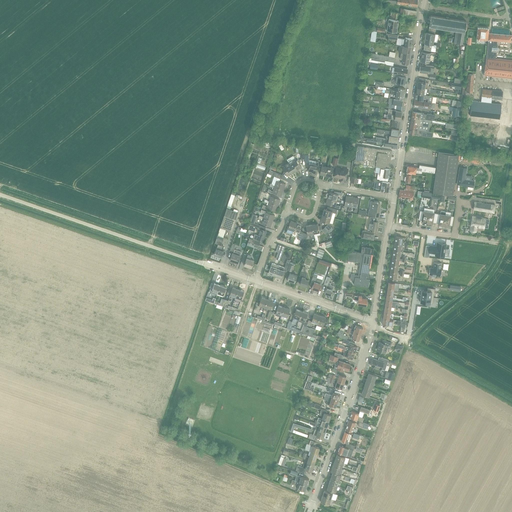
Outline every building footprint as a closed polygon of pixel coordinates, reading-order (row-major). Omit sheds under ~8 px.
[(416,17),(416,11),(400,9),(400,15),(416,17)] [(439,17),(436,17),(431,16),(430,16),(430,17),(430,16),(429,17),(429,18),(430,18),(430,19),(428,19),(428,23),(430,23),(429,26),(429,27),(429,33),(434,34),(435,27),(437,28),(438,28),(443,28),(443,29),(448,29),(448,30),(449,30),(449,29),(453,30),(454,30),(456,30),(454,43),(463,44),(464,32),(465,32),(465,30),(467,29),(467,25),(466,23),(466,21),(465,21),(461,20),(460,20),(456,20),(456,19),(455,19),(450,19),(450,18),(450,19),(449,19),(449,17),(446,17),(446,18),(445,18),(445,17),(444,17),(444,18),(440,17),(439,17)] [(388,21),(387,31),(392,32),(397,32),(399,21),(394,20),(389,19),(388,21)] [(489,29),(478,28),(476,39),(488,40),(486,57),(495,58),(495,56),(496,56),(497,44),(497,41),(511,42),(511,36),(511,35),(489,33),(489,29)] [(426,33),(424,50),(429,51),(434,52),(435,45),(433,45),(434,41),(437,42),(438,34),(434,34),(429,33),(426,33)] [(398,45),(411,47),(412,39),(405,38),(405,39),(399,38),(398,45)] [(408,64),(411,47),(400,45),(399,52),(401,52),(400,59),(403,59),(402,63),(408,64)] [(371,62),(376,63),(393,66),(396,49),(391,48),(391,51),(389,51),(389,56),(370,53),(369,62),(371,62)] [(434,63),(429,62),(430,53),(422,52),(421,62),(426,63),(425,66),(433,67),(434,63)] [(511,60),(495,58),(486,57),(484,75),(511,78),(511,60)] [(433,74),(434,68),(420,66),(419,72),(430,74),(429,78),(435,79),(436,75),(433,74)] [(406,76),(407,69),(395,67),(394,74),(406,76)] [(406,77),(401,76),(396,75),(396,80),(395,80),(394,80),(392,81),(391,83),(400,84),(405,85),(406,77)] [(418,87),(430,89),(431,86),(428,86),(428,83),(425,82),(426,79),(419,78),(419,81),(418,87)] [(464,85),(461,85),(452,83),(451,87),(460,89),(460,90),(458,90),(457,93),(459,94),(463,95),(464,90),(462,90),(463,88),(464,85)] [(364,86),(363,94),(370,95),(372,95),(373,93),(371,92),(369,91),(367,90),(367,87),(364,86)] [(482,89),(482,97),(492,98),(502,99),(503,92),(482,89)] [(403,99),(404,93),(395,92),(396,91),(395,91),(391,90),(391,93),(396,94),(396,97),(403,99)] [(433,97),(424,95),(423,95),(417,93),(416,93),(415,99),(423,101),(424,99),(428,99),(427,102),(432,103),(433,97)] [(472,101),(470,116),(500,119),(501,104),(491,103),(492,100),(492,98),(482,97),(481,99),(481,102),(472,101)] [(389,98),(388,104),(389,104),(388,108),(391,109),(391,107),(395,108),(395,109),(396,109),(397,105),(402,105),(403,100),(398,100),(394,99),(389,98)] [(434,108),(435,104),(432,103),(427,102),(419,101),(414,100),(413,106),(430,109),(430,108),(434,108)] [(452,111),(452,116),(457,116),(461,117),(461,115),(461,108),(458,108),(452,107),(452,111)] [(401,111),(396,111),(395,115),(393,115),(392,115),(392,110),(388,110),(388,114),(387,114),(387,119),(392,119),(391,127),(399,128),(401,111)] [(424,113),(417,112),(412,112),(412,117),(432,120),(434,120),(435,115),(427,114),(427,115),(424,114),(424,113)] [(412,117),(411,123),(430,126),(430,123),(432,123),(432,120),(412,117)] [(411,123),(410,128),(427,131),(429,131),(430,126),(411,123)] [(364,138),(363,140),(364,141),(366,141),(366,142),(369,143),(374,143),(375,141),(384,143),(383,146),(391,147),(391,148),(393,148),(396,148),(397,142),(385,141),(383,140),(380,140),(376,139),(374,139),(365,138),(364,138)] [(354,159),(354,163),(376,167),(375,172),(378,173),(377,179),(380,179),(379,180),(388,181),(392,151),(357,146),(355,159),(354,159)] [(305,164),(309,164),(310,164),(308,172),(316,173),(319,162),(316,162),(316,161),(309,160),(308,153),(308,149),(304,149),(305,159),(305,164)] [(453,196),(455,181),(458,160),(459,155),(439,152),(435,179),(433,193),(453,196)] [(293,156),(287,160),(289,163),(294,172),(300,168),(295,159),(293,156)] [(289,163),(282,167),(288,176),(294,172),(289,163)] [(416,174),(416,170),(435,173),(436,168),(419,165),(419,168),(408,166),(408,168),(407,168),(407,169),(406,171),(407,172),(407,173),(407,174),(411,175),(412,173),(416,174)] [(460,167),(458,177),(461,177),(461,181),(460,185),(468,187),(467,189),(473,190),(473,188),(474,183),(474,181),(465,180),(467,169),(460,167)] [(337,168),(335,177),(342,178),(341,181),(345,182),(348,169),(344,168),(344,170),(337,168)] [(268,174),(271,175),(280,179),(282,175),(270,170),(268,174)] [(285,184),(281,182),(276,181),(275,185),(273,185),(273,184),(270,183),(270,186),(274,187),(283,190),(285,184)] [(390,183),(382,181),(377,181),(376,189),(381,190),(381,191),(388,192),(390,183)] [(413,200),(415,187),(406,185),(405,191),(400,190),(399,197),(413,200)] [(273,193),(277,194),(281,196),(283,190),(274,187),(273,191),(271,191),(271,190),(268,189),(268,192),(272,193),(273,193)] [(327,193),(326,197),(328,198),(327,198),(337,201),(337,202),(341,203),(342,200),(342,201),(339,200),(337,200),(339,192),(334,191),(334,193),(329,192),(329,194),(327,193)] [(264,201),(269,203),(269,202),(278,206),(280,200),(271,197),(269,201),(267,200),(265,199),(264,201)] [(327,198),(326,204),(330,205),(335,207),(339,209),(340,206),(338,205),(337,206),(335,205),(337,202),(337,201),(327,198)] [(216,249),(214,255),(221,257),(223,251),(222,250),(224,246),(221,245),(224,237),(223,237),(226,230),(231,231),(238,213),(230,210),(233,202),(229,200),(228,205),(226,209),(220,227),(215,243),(218,244),(216,249)] [(369,210),(368,215),(379,217),(380,212),(379,211),(380,203),(370,201),(370,202),(369,210)] [(267,208),(271,210),(276,211),(278,206),(269,202),(269,203),(267,206),(265,206),(265,205),(263,204),(262,207),(267,209),(267,208)] [(495,206),(475,202),(473,210),(494,213),(495,206)] [(331,217),(332,212),(336,213),(337,210),(327,207),(327,210),(324,209),(322,215),(331,217)] [(422,222),(427,223),(429,209),(424,208),(424,211),(420,211),(419,218),(422,218),(422,222)] [(263,218),(273,221),(275,215),(266,212),(266,211),(261,209),(260,212),(263,213),(265,213),(264,217),(263,218)] [(436,221),(437,214),(434,213),(435,210),(429,209),(427,223),(432,224),(433,220),(436,221)] [(443,226),(446,212),(441,211),(440,214),(437,214),(436,221),(439,221),(438,225),(443,226)] [(451,213),(446,212),(443,226),(449,227),(449,223),(453,224),(454,217),(450,216),(451,213)] [(271,227),(273,221),(263,218),(264,217),(259,215),(258,218),(261,219),(261,218),(263,219),(261,224),(271,227)] [(329,223),(331,217),(322,215),(321,221),(329,223)] [(486,218),(472,216),(470,231),(471,231),(471,232),(472,233),(473,234),(475,233),(475,231),(476,232),(477,223),(481,224),(480,228),(484,228),(486,218)] [(291,220),(288,229),(294,231),(296,222),(291,220)] [(378,222),(373,221),(370,221),(368,230),(377,232),(378,222)] [(264,227),(259,225),(250,222),(248,228),(251,229),(251,226),(260,229),(258,235),(255,234),(253,239),(257,240),(256,241),(249,238),(248,242),(253,243),(253,244),(254,244),(259,246),(260,242),(262,243),(262,241),(263,241),(266,231),(263,230),(264,227)] [(296,222),(294,231),(299,233),(297,239),(302,240),(305,233),(300,232),(301,229),(302,224),(296,222)] [(318,224),(312,225),(314,234),(314,233),(316,245),(319,244),(317,235),(320,235),(318,224)] [(328,224),(327,226),(324,228),(328,231),(329,233),(333,229),(328,224)] [(305,233),(302,240),(305,242),(308,235),(314,234),(312,225),(306,226),(307,231),(308,234),(305,233)] [(374,233),(363,231),(361,238),(373,240),(374,233)] [(395,244),(408,246),(409,243),(405,243),(402,242),(403,238),(396,237),(395,244)] [(425,252),(424,256),(425,257),(429,257),(430,253),(433,253),(436,254),(435,255),(444,257),(444,256),(449,257),(450,250),(445,249),(446,244),(437,242),(437,247),(435,247),(435,246),(434,246),(430,246),(429,253),(426,252),(425,252)] [(395,244),(394,251),(400,252),(401,247),(404,247),(404,248),(413,249),(414,246),(408,246),(395,244)] [(349,251),(348,256),(347,260),(360,262),(358,275),(351,274),(350,280),(355,280),(354,285),(368,287),(370,279),(367,279),(368,276),(372,254),(373,255),(374,249),(362,247),(361,253),(349,251)] [(232,256),(230,260),(238,263),(239,258),(240,256),(242,252),(234,250),(234,251),(233,254),(232,253),(232,256)] [(394,251),(393,257),(406,260),(407,257),(403,256),(403,259),(399,258),(400,252),(394,251)] [(251,256),(248,255),(247,256),(246,258),(244,265),(251,268),(252,265),(253,265),(253,264),(254,261),(250,259),(251,256)] [(392,264),(398,266),(399,261),(406,262),(406,260),(393,257),(392,264)] [(284,268),(278,265),(275,276),(281,278),(282,274),(285,275),(287,270),(290,261),(287,260),(284,268)] [(430,268),(429,275),(432,275),(431,276),(435,277),(435,275),(440,276),(441,269),(440,269),(441,263),(434,262),(433,268),(430,268)] [(278,265),(277,265),(272,263),(268,274),(275,276),(278,265)] [(306,287),(308,280),(305,279),(307,273),(304,272),(306,267),(303,266),(299,276),(302,277),(300,284),(306,287)] [(294,283),(296,278),(297,276),(290,273),(287,280),(294,283)] [(312,279),(310,284),(313,285),(312,289),(319,291),(320,286),(321,284),(322,280),(319,279),(316,278),(317,278),(317,275),(314,274),(313,276),(312,279)] [(327,285),(326,288),(324,293),(331,295),(334,286),(330,285),(331,283),(329,282),(331,278),(327,276),(324,284),(327,285)] [(211,287),(209,292),(217,295),(218,293),(220,285),(214,283),(213,288),(211,287)] [(220,285),(218,293),(223,295),(224,292),(226,287),(220,285)] [(236,297),(238,289),(232,288),(230,295),(236,297)] [(422,290),(421,296),(434,298),(435,289),(427,288),(427,291),(422,290)] [(241,299),(242,296),(244,292),(238,289),(236,297),(241,299)] [(362,296),(357,296),(354,295),(353,299),(358,300),(358,304),(366,305),(367,305),(367,302),(367,299),(362,298),(362,296)] [(262,298),(259,305),(265,307),(267,300),(262,298)] [(266,311),(267,308),(271,309),(273,302),(267,300),(265,307),(264,310),(266,311)] [(243,302),(240,301),(238,309),(232,307),(231,309),(240,312),(243,302)] [(278,305),(275,315),(281,317),(284,307),(278,305)] [(290,309),(284,307),(281,317),(286,319),(287,317),(290,309)] [(296,310),(294,317),(293,320),(298,322),(299,322),(302,312),(296,310)] [(308,314),(302,312),(299,322),(304,323),(303,326),(301,331),(296,329),(295,331),(304,334),(306,327),(308,322),(305,321),(308,314)] [(313,318),(312,321),(317,323),(320,316),(314,314),(313,318)] [(317,323),(317,325),(322,327),(323,325),(326,326),(327,323),(328,320),(325,319),(326,318),(320,316),(317,323)] [(287,328),(295,331),(296,329),(290,327),(292,322),(289,321),(287,328)] [(353,332),(361,334),(363,328),(355,326),(353,332)] [(306,327),(304,334),(308,336),(311,337),(312,337),(313,335),(315,330),(306,327)] [(351,331),(344,329),(343,329),(347,330),(347,332),(352,334),(351,338),(359,341),(361,334),(353,332),(351,331)] [(389,349),(390,348),(391,343),(384,341),(383,344),(379,342),(377,350),(385,353),(387,348),(389,349)] [(342,349),(343,349),(355,353),(357,347),(351,344),(350,348),(332,342),(331,345),(335,346),(338,347),(342,349)] [(343,349),(342,351),(344,352),(343,356),(346,357),(348,357),(352,359),(355,353),(343,349)] [(338,358),(330,355),(329,359),(328,362),(336,364),(338,358)] [(371,366),(379,369),(381,370),(381,369),(385,371),(388,360),(385,359),(381,357),(380,361),(374,359),(371,366)] [(350,365),(346,363),(339,361),(336,370),(343,372),(344,369),(348,371),(350,365)] [(329,373),(328,377),(330,378),(344,383),(346,376),(342,375),(339,374),(338,378),(335,377),(335,375),(332,374),(329,373)] [(330,378),(329,382),(333,383),(333,382),(336,383),(335,387),(342,389),(344,383),(330,378)] [(340,395),(335,393),(334,392),(332,396),(322,392),(321,395),(325,396),(338,401),(340,395)] [(336,407),(338,401),(325,396),(324,399),(330,401),(329,405),(336,407)] [(323,417),(322,419),(329,421),(331,416),(326,414),(327,411),(321,409),(319,415),(323,417)] [(364,418),(358,416),(359,414),(352,411),(350,418),(359,421),(363,422),(364,418)] [(318,418),(317,420),(318,421),(317,424),(327,427),(329,421),(322,419),(318,418)] [(356,423),(353,422),(349,420),(345,430),(352,432),(356,423)] [(310,424),(312,425),(316,426),(315,429),(325,433),(327,427),(317,424),(315,423),(314,423),(310,421),(310,424)] [(311,429),(293,423),(290,432),(293,432),(295,426),(310,431),(311,429)] [(325,433),(315,429),(313,435),(310,434),(308,438),(317,441),(318,437),(323,438),(325,433)] [(341,441),(346,443),(348,444),(351,434),(345,431),(341,441)] [(311,452),(317,454),(319,448),(315,447),(316,442),(311,441),(309,445),(310,445),(308,451),(311,452)] [(337,453),(346,456),(351,457),(353,450),(355,446),(348,444),(346,443),(345,447),(340,445),(337,453)] [(335,460),(343,463),(345,457),(337,454),(335,460)] [(286,458),(284,458),(285,456),(282,455),(281,457),(278,464),(284,466),(286,458)] [(333,466),(341,469),(343,463),(335,460),(333,466)] [(298,466),(296,470),(305,474),(307,470),(311,471),(314,465),(307,463),(304,462),(302,467),(298,466)] [(333,472),(339,474),(341,469),(333,466),(331,472),(333,472)] [(297,473),(291,470),(290,474),(296,476),(295,480),(295,481),(307,485),(309,479),(301,476),(301,477),(297,475),(297,473)] [(331,478),(339,481),(341,475),(339,474),(333,472),(331,478)] [(337,486),(339,481),(331,478),(329,484),(337,486)] [(294,483),(298,485),(297,488),(305,491),(307,485),(295,481),(295,480),(292,480),(291,484),(294,484),(294,483)] [(335,492),(337,486),(329,484),(327,489),(335,492)] [(333,493),(329,492),(324,490),(322,496),(331,499),(333,493)] [(329,505),(331,499),(322,496),(320,502),(329,505)]
